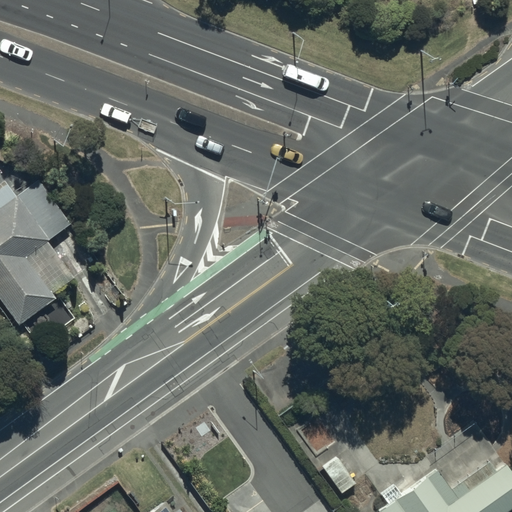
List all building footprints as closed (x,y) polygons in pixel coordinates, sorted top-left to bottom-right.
[(0,297),(19,324),(57,296),(54,292),(73,278),(47,241),(71,223),(40,179),(16,196),(6,182),(0,185),(0,297)] [(270,433),(206,481),(228,511),(262,511),(278,501),(286,511),(319,511),(326,508),(270,433)] [(336,456),(322,466),(343,494),(357,484),(336,456)] [(499,511),(511,503),(511,467),(506,459),(447,500),(426,471),(379,505),(383,511),(499,511)] [(173,511),(166,501),(150,511),(173,511)]
